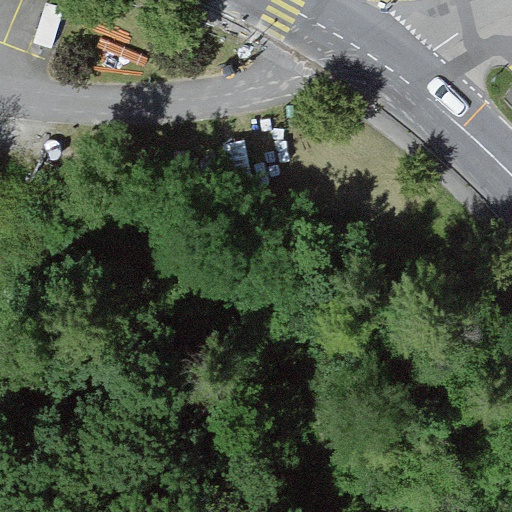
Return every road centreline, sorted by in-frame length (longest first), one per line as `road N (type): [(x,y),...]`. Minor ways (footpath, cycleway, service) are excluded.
road 1 (tertiary): [(400,71),(511,180)]
road 2 (tertiary): [(276,0),(400,71)]
road 3 (residential): [(511,25),(400,71)]
